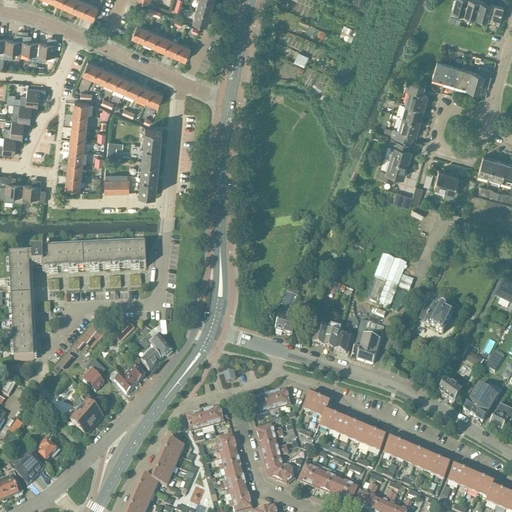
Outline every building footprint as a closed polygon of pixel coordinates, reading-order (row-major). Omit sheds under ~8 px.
[(62,0),(60,5),(71,10),(75,0),(62,0)] [(75,0),(71,10),(82,15),(87,2),(82,0),(75,0)] [(198,0),(195,10),(210,14),(213,2),(204,0),(198,0)] [(464,13),(467,0),(454,0),(452,10),(464,13)] [(467,0),(464,13),(475,16),(479,0),(467,0)] [(487,20),(492,3),(492,0),(486,0),(486,1),(481,0),(479,0),(475,16),(487,20)] [(82,15),(92,19),(98,7),(87,2),(82,15)] [(487,20),(499,23),(503,6),(492,3),(487,20)] [(192,22),(206,26),(210,14),(195,10),(192,22)] [(131,37),(142,41),(148,29),(137,24),(131,37)] [(142,41),(153,46),(158,33),(148,29),(142,41)] [(153,46),(163,51),(169,38),(158,33),(153,46)] [(13,52),(21,53),(23,35),(18,34),(17,37),(14,36),(13,40),(5,39),(3,57),(12,58),(13,52)] [(28,60),(37,61),(39,42),(31,42),(31,38),(27,38),(28,35),(23,35),(21,53),(29,54),(28,60)] [(37,61),(45,62),(46,56),(54,56),(56,38),(51,38),(51,40),(47,40),(47,43),(39,42),(37,61)] [(163,51),(174,55),(180,43),(169,38),(163,51)] [(174,55),(185,60),(191,47),(180,43),(174,55)] [(310,46),(303,43),(300,49),(307,53),(310,46)] [(324,52),(317,48),(314,54),(321,58),(324,52)] [(308,59),(298,54),(293,64),(303,69),(308,59)] [(82,74),(93,78),(99,66),(88,61),(82,74)] [(432,77),(444,81),(449,64),(437,61),(432,77)] [(444,81),(456,84),(460,67),(449,64),(444,81)] [(93,78),(104,83),(109,70),(99,66),(93,78)] [(467,87),(479,91),(481,84),(487,86),(490,76),(489,76),(490,70),(479,66),(478,72),(472,71),(467,87)] [(456,84),(467,87),(472,71),(460,67),(456,84)] [(104,83),(114,88),(120,75),(109,70),(104,83)] [(114,88),(125,92),(130,80),(120,75),(114,88)] [(125,92),(135,97),(141,84),(130,80),(125,92)] [(406,103),(423,108),(427,95),(419,92),(421,87),(407,83),(405,89),(410,90),(406,103)] [(135,97),(146,102),(152,89),(141,84),(135,97)] [(20,96),(19,104),(38,106),(38,98),(42,99),(42,95),(45,95),(45,90),(27,88),(26,96),(20,96)] [(146,102),(157,107),(163,94),(152,89),(146,102)] [(73,114),(87,115),(88,103),(74,102),(73,114)] [(402,117),(419,121),(423,108),(406,103),(402,117)] [(13,112),(12,121),(30,122),(31,114),(34,115),(35,111),(37,111),(38,106),(19,104),(19,113),(13,112)] [(71,126),(86,128),(87,115),(73,114),(71,126)] [(392,134),(411,140),(413,134),(415,135),(419,121),(402,117),(398,129),(393,128),(392,134)] [(5,128),(4,137),(22,139),(23,131),(27,131),(27,127),(29,127),(30,122),(12,121),(11,129),(5,128)] [(70,138),(85,140),(86,128),(71,126),(70,138)] [(145,128),(142,160),(159,162),(162,130),(145,128)] [(0,153),(14,155),(15,147),(19,147),(19,143),(22,144),(22,139),(4,137),(3,145),(0,144),(0,153)] [(69,150),(83,152),(85,140),(70,138),(69,150)] [(390,159),(407,164),(411,150),(406,149),(408,143),(390,138),(389,144),(393,146),(390,159)] [(68,162),(82,164),(83,152),(69,150),(68,162)] [(478,173),(490,177),(495,160),(483,156),(478,173)] [(379,177),(394,181),(396,175),(403,177),(407,164),(390,159),(386,172),(381,170),(379,177)] [(139,193),(155,194),(159,162),(142,160),(139,193)] [(490,177),(501,180),(506,163),(495,160),(490,177)] [(66,175),(81,176),(82,164),(68,162),(66,175)] [(501,180),(511,183),(511,164),(506,163),(501,180)] [(443,197),(455,200),(458,191),(455,190),(459,176),(438,170),(434,186),(445,189),(443,197)] [(72,192),(79,193),(81,176),(66,175),(65,187),(72,188),(72,192)] [(4,200),(21,202),(23,184),(15,183),(16,180),(12,179),(12,177),(7,176),(6,186),(0,185),(0,197),(5,198),(4,200)] [(21,202),(30,203),(31,197),(39,198),(38,202),(44,202),(46,190),(40,190),(41,180),(36,179),(35,182),(32,181),(31,185),(23,184),(21,202)] [(415,186),(412,197),(411,202),(418,204),(423,188),(415,186)] [(409,208),(411,202),(412,197),(396,192),(393,203),(409,208)] [(468,207),(474,208),(478,197),(472,195),(468,207)] [(474,208),(480,210),(484,198),(478,197),(474,208)] [(480,210),(486,212),(489,200),(484,198),(480,210)] [(486,212),(492,213),(495,202),(489,200),(486,212)] [(492,213),(497,215),(501,203),(495,202),(492,213)] [(497,215),(503,217),(507,205),(501,203),(497,215)] [(503,217),(509,218),(511,208),(511,206),(507,205),(503,217)] [(497,255),(507,260),(511,250),(502,245),(497,255)] [(41,254),(42,268),(42,274),(146,269),(145,246),(36,252),(36,254),(41,254)] [(31,258),(29,258),(29,269),(32,269),(42,268),(41,254),(36,254),(31,255),(31,258)] [(10,277),(14,362),(36,361),(32,269),(29,269),(29,258),(9,259),(10,277)] [(511,285),(503,281),(500,286),(501,287),(497,296),(510,303),(509,305),(511,306),(511,285)] [(279,313),(290,317),(293,311),(296,313),(298,307),(295,306),(297,298),(286,294),(279,313)] [(423,326),(442,336),(452,316),(451,315),(452,314),(453,315),(455,315),(456,314),(458,313),(458,311),(457,310),(456,309),(449,305),(446,312),(444,312),(445,310),(444,309),(443,308),(441,308),(440,308),(440,309),(433,306),(432,308),(427,305),(418,321),(424,324),(423,326)] [(362,322),(350,359),(373,366),(376,356),(380,344),(379,343),(384,330),(378,328),(380,321),(370,318),(368,324),(362,322)] [(275,333),(292,338),(296,326),(280,320),(275,333)] [(84,335),(94,343),(106,330),(92,326),(84,335)] [(117,342),(121,345),(135,331),(131,328),(117,342)] [(312,345),(324,349),(328,334),(317,331),(312,345)] [(324,349),(335,352),(339,338),(328,334),(324,349)] [(335,352),(346,356),(350,341),(339,338),(335,352)] [(151,349),(163,361),(172,352),(161,340),(151,349)] [(462,360),(479,370),(484,362),(467,352),(462,360)] [(504,358),(495,353),(486,368),(494,373),(504,358)] [(141,366),(149,374),(161,362),(153,354),(141,366)] [(55,370),(59,374),(72,359),(68,355),(55,370)] [(122,378),(134,389),(138,386),(145,378),(136,369),(125,381),(122,378)] [(224,372),(226,381),(234,379),(232,370),(224,372)] [(83,382),(95,393),(104,384),(91,373),(83,382)] [(115,385),(127,397),(134,390),(134,389),(122,378),(115,385)] [(16,386),(4,379),(0,386),(0,392),(9,398),(16,386)] [(437,394),(454,405),(462,394),(445,383),(437,394)] [(471,400),(489,412),(497,400),(490,395),(491,393),(487,391),(486,393),(479,387),(471,400)] [(275,394),(279,410),(290,407),(287,394),(286,392),(275,394)] [(264,397),(268,413),(279,410),(275,394),(264,397)] [(303,411),(313,415),(321,398),(310,394),(303,411)] [(256,414),(257,415),(268,413),(264,397),(253,400),(255,409),(250,410),(251,415),(256,414)] [(313,415),(323,420),(327,411),(331,403),(321,398),(313,415)] [(71,424),(85,437),(86,436),(88,436),(91,433),(91,430),(102,419),(88,406),(87,406),(79,399),(81,401),(66,417),(64,415),(64,416),(72,423),(71,424)] [(463,412),(482,424),(489,412),(471,400),(463,412)] [(500,408),(489,428),(501,434),(507,424),(509,425),(511,420),(510,418),(511,415),(500,408)] [(30,417),(34,421),(41,413),(36,409),(30,417)] [(209,412),(213,427),(224,424),(224,422),(228,421),(227,416),(222,417),(220,409),(209,412)] [(319,428),(330,432),(337,415),(327,411),(323,420),(319,428)] [(198,415),(202,430),(213,427),(209,412),(198,415)] [(186,418),(191,433),(202,430),(198,415),(186,418)] [(330,432),(339,437),(347,420),(337,415),(330,432)] [(339,437),(349,441),(357,424),(347,420),(339,437)] [(349,441),(359,445),(367,428),(357,424),(349,441)] [(256,431),(258,441),(282,434),(281,431),(273,433),(271,427),(256,431)] [(359,445),(369,449),(377,432),(367,428),(359,445)] [(369,449),(380,454),(387,437),(377,432),(369,449)] [(258,441),(260,449),(276,445),(275,440),(283,438),(282,434),(258,441)] [(8,468),(16,475),(32,456),(27,451),(8,436),(2,444),(19,457),(8,468)] [(215,451),(235,446),(232,436),(216,440),(218,448),(214,449),(215,451)] [(383,455),(394,460),(401,443),(390,438),(383,455)] [(163,451),(180,458),(184,448),(167,441),(163,451)] [(38,457),(46,465),(52,459),(53,460),(60,453),(48,442),(40,450),(40,449),(35,454),(38,457)] [(394,460),(404,464),(411,447),(401,443),(394,460)] [(260,449),(263,458),(286,452),(285,448),(277,450),(276,445),(260,449)] [(221,459),(237,455),(235,446),(215,451),(215,453),(219,452),(221,459)] [(404,464),(413,468),(421,451),(411,447),(404,464)] [(158,461),(175,468),(180,458),(163,451),(158,461)] [(413,468),(423,472),(431,455),(421,451),(413,468)] [(263,458),(265,467),(281,463),(279,458),(287,455),(286,452),(263,458)] [(220,469),(240,464),(237,455),(221,459),(223,466),(219,467),(220,469)] [(423,472),(433,477),(441,460),(431,455),(423,472)] [(16,475),(17,477),(28,488),(45,471),(32,459),(16,475)] [(433,477),(444,481),(451,464),(441,460),(433,477)] [(154,471),(171,478),(175,468),(158,461),(154,471)] [(268,478),(277,482),(283,468),(282,467),(281,463),(265,467),(268,478)] [(226,477),(242,473),(240,464),(220,469),(220,471),(224,470),(226,477)] [(298,482),(307,486),(315,467),(313,466),(312,470),(305,467),(298,482)] [(447,483),(458,487),(465,470),(455,466),(447,483)] [(307,486),(316,489),(322,474),(316,471),(317,467),(315,467),(307,486)] [(277,482),(286,486),(293,480),(292,471),(283,468),(277,482)] [(458,487),(468,491),(475,474),(465,470),(458,487)] [(158,484),(158,485),(167,489),(171,478),(154,471),(150,480),(150,481),(158,484)] [(224,487),(244,482),(242,473),(226,477),(228,484),(224,485),(224,487)] [(316,489),(325,493),(333,474),(331,473),(329,477),(322,474),(316,489)] [(325,493),(333,497),(340,482),(333,479),(335,475),(333,474),(325,493)] [(468,491),(478,496),(485,478),(475,474),(468,491)] [(137,487),(154,494),(158,485),(158,484),(150,481),(150,480),(142,477),(137,487)] [(478,496),(487,500),(493,486),(494,487),(495,483),(485,478),(478,496)] [(333,497),(342,501),(350,481),(348,481),(346,484),(340,482),(333,497)] [(342,501),(351,504),(358,489),(351,486),(352,482),(350,481),(342,501)] [(12,482),(4,486),(7,493),(8,493),(11,500),(15,499),(18,498),(19,497),(22,496),(23,495),(20,488),(15,490),(12,482)] [(231,495),(247,491),(244,482),(224,487),(225,490),(229,489),(231,495)] [(354,506),(364,510),(373,487),(370,485),(366,495),(360,492),(354,506)] [(4,486),(0,487),(0,496),(0,498),(2,504),(4,505),(7,504),(8,502),(11,500),(8,493),(7,493),(4,486)] [(485,503),(496,508),(503,491),(494,487),(493,486),(487,500),(485,503)] [(133,497),(150,504),(154,494),(137,487),(133,497)] [(364,510),(369,511),(373,511),(379,500),(373,498),(377,489),(373,487),(364,510)] [(229,506),(249,500),(247,491),(231,495),(233,502),(229,503),(229,506)] [(496,508),(506,511),(511,497),(511,494),(503,491),(496,508)] [(373,511),(385,511),(392,495),(389,494),(385,503),(379,500),(373,511)] [(385,511),(396,511),(398,508),(392,506),(396,497),(392,495),(385,511)] [(129,507),(140,511),(146,511),(150,504),(133,497),(129,507)] [(234,507),(235,511),(243,511),(252,510),(249,500),(229,506),(230,508),(234,507)] [(396,511),(407,511),(408,511),(412,503),(408,502),(404,511),(398,508),(396,511)]
